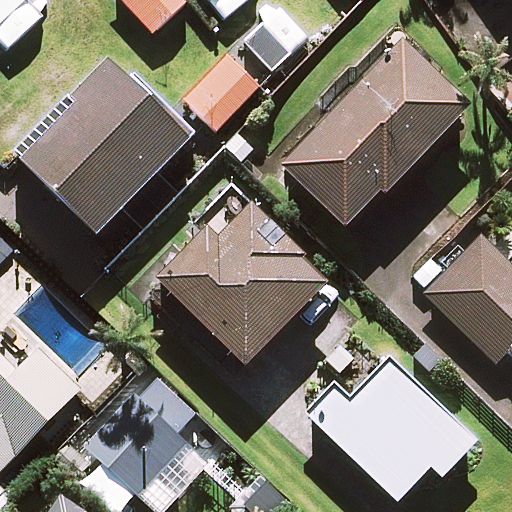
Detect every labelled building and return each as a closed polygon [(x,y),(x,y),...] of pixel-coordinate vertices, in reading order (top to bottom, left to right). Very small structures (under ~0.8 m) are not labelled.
[(43,17),(26,0),(0,0),(0,43),(7,51),(43,17)] [(179,6),(173,0),(113,0),(147,36),(179,6)] [(306,41),(279,13),(246,45),(273,73),(306,41)] [(471,110),(404,45),(283,168),(349,234),(471,110)] [(259,89),(227,59),(185,104),(217,134),(259,89)] [(95,241),(187,143),(108,70),(16,168),(95,241)] [(329,282),(231,189),(199,223),(208,231),(159,284),(249,368),(329,282)] [(511,269),(480,239),(425,296),(496,364),(508,352),(511,355),(511,269)] [(0,475),(86,386),(0,304),(0,475)] [(325,361),(344,379),(308,417),(399,503),(431,469),(442,480),(475,446),(354,330),(325,361)] [(165,511),(228,447),(156,379),(88,450),(153,511),(165,511)] [(72,511),(61,501),(50,511),(72,511)]
